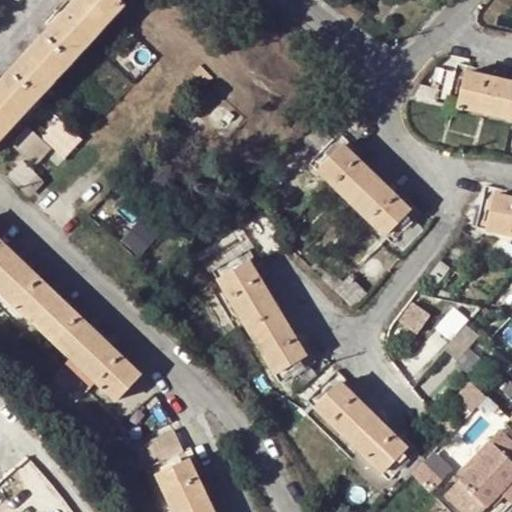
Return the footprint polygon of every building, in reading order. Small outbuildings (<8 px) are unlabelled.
[(43,32),(1,78),(0,79),(0,135),(121,5),(116,0),(72,0),(69,5),(43,32)] [(473,73),(465,70),(466,66),(455,63),(446,104),(511,118),(511,82),(505,81),(473,73)] [(50,147),(61,157),(79,138),(71,132),(67,136),(54,125),(41,141),(25,125),(9,143),(34,165),(50,147)] [(412,205),(406,209),(399,202),(343,149),(340,146),(344,142),(337,134),(309,164),(390,241),(419,212),(412,205)] [(41,177),(21,159),(6,175),(26,193),(41,177)] [(511,197),(504,196),(494,193),(495,188),(485,185),(475,226),(511,234),(511,197)] [(154,239),(139,226),(122,243),(138,257),(154,239)] [(137,374),(110,348),(84,323),(31,273),(5,248),(0,242),(0,293),(113,399),(137,374)] [(292,336),(252,269),(248,263),(252,260),(246,250),(211,271),(278,382),(315,361),(309,351),(303,354),(300,349),(292,336)] [(435,283),(447,267),(438,260),(426,277),(435,283)] [(446,308),(435,328),(451,337),(462,317),(446,308)] [(408,443),(404,447),(395,439),(346,391),(339,385),(343,380),(335,372),(305,402),(385,479),(415,449),(408,443)] [(170,430),(139,445),(149,465),(180,451),(170,430)] [(461,511),(479,511),(511,478),(511,446),(494,430),(486,438),(490,442),(455,480),(442,494),(449,500),(461,511)] [(190,446),(187,448),(180,451),(149,465),(157,482),(191,465),(195,464),(197,462),(190,446)] [(434,455),(414,469),(426,486),(446,473),(434,455)] [(171,511),(213,511),(191,465),(157,482),(171,511)]
